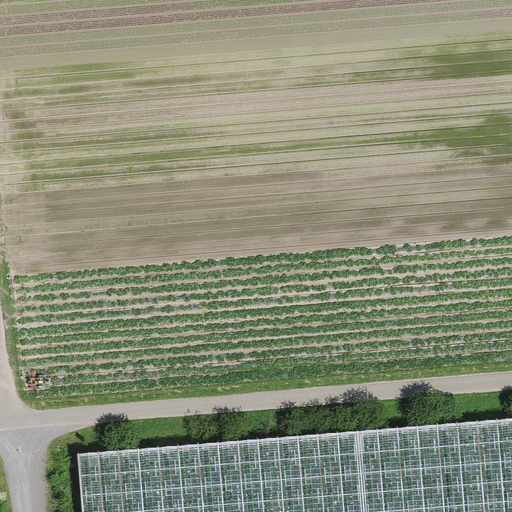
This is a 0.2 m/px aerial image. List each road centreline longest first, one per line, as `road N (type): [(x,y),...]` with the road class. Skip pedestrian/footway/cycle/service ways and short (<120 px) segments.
road 1 (track): [(511,379),(0,420)]
road 2 (track): [(19,511),(0,351)]
